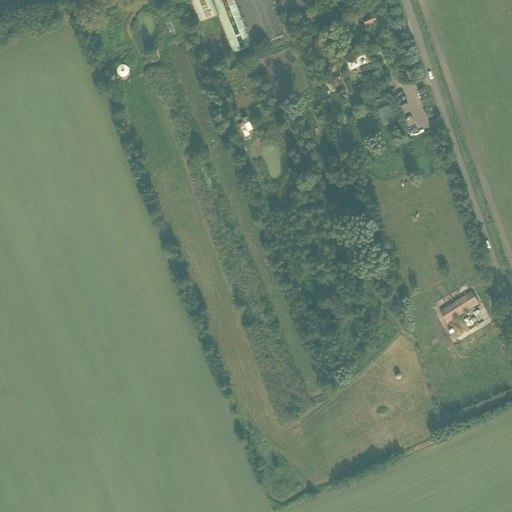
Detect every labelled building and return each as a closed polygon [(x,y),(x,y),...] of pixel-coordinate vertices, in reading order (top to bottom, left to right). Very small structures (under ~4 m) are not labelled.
[(189,0),(199,23),(218,15),(233,54),(253,46),(234,0),(189,0)] [(286,34),(271,0),(236,0),(256,46),(286,34)] [(281,0),(287,13),(304,6),(301,0),(281,0)] [(362,20),(365,27),(373,23),(372,22),(376,20),(374,16),(371,18),(370,16),(362,20)] [(307,42),(310,50),(311,49),(315,64),(325,61),(317,38),(307,42)] [(366,64),(362,56),(347,63),(351,71),(366,64)] [(134,65),(127,68),(131,77),(138,74),(134,65)] [(324,70),(319,73),(323,84),(329,82),(324,70)] [(472,293),(442,313),(449,323),(479,303),(472,293)]
